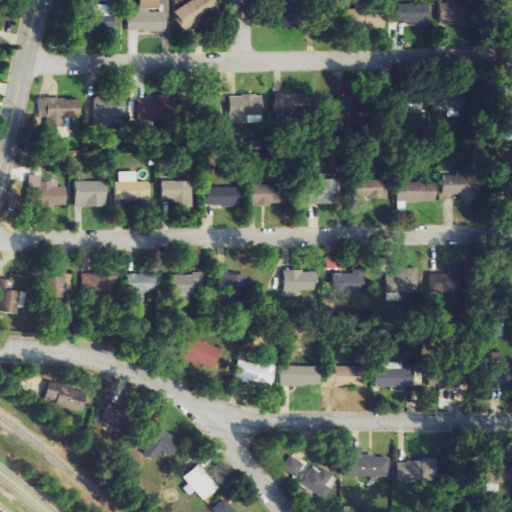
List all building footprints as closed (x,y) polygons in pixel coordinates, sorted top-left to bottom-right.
[(163,31),(163,10),(156,10),(156,0),(136,0),(137,11),(126,11),(126,30),(163,31)] [(217,10),(212,0),(189,0),(173,8),(182,26),(217,10)] [(439,1),(438,21),(459,22),(460,2),(439,1)] [(428,3),(396,4),(397,24),(428,23),(428,3)] [(388,9),(365,8),(364,26),(388,27),(388,9)] [(432,91),(433,112),(460,111),(459,91),(432,91)] [(211,94),(191,95),(191,115),(211,114),(211,94)] [(228,95),(229,123),(249,122),(248,115),(262,115),(261,95),(228,95)] [(40,121),(78,120),(77,97),(40,98),(40,121)] [(137,119),(169,118),(169,98),(136,99),(137,119)] [(406,115),(406,118),(418,119),(418,103),(399,102),(399,114),(406,115)] [(137,171),(120,171),(121,182),(116,182),(116,193),(123,193),(123,201),(151,200),(150,181),(137,182),(137,171)] [(321,179),(321,173),(308,173),(307,203),(335,203),(336,179),(321,179)] [(369,179),(369,174),(355,173),(355,198),(387,199),(387,180),(369,179)] [(64,206),(64,186),(56,187),(56,181),(40,181),(39,174),(27,175),(28,207),(64,206)] [(442,194),(459,194),(459,201),(477,201),(477,177),(442,176),(442,194)] [(104,180),(75,181),(75,207),(105,206),(104,180)] [(162,181),(162,200),(171,200),(171,206),(193,206),(192,181),(162,181)] [(435,181),(395,182),(396,202),(435,201),(435,181)] [(276,204),(276,183),(250,183),(251,204),(276,204)] [(239,186),(208,186),(207,205),(239,205),(239,186)] [(418,269),(384,270),(385,301),(402,300),(401,295),(419,294),(418,269)] [(282,271),(282,293),(315,292),(315,270),(282,271)] [(114,274),(83,273),(82,295),(114,296),(114,274)] [(146,306),(146,293),(156,293),(156,273),(129,274),(130,306),(146,306)] [(220,289),(226,290),(225,296),(247,297),(247,274),(220,273),(220,289)] [(362,293),(362,273),(334,273),(333,292),(362,293)] [(47,297),(71,296),(70,274),(46,275),(47,297)] [(172,293),(194,294),(194,275),(173,274),(172,293)] [(0,284),(0,312),(16,313),(16,280),(0,279),(0,284)] [(179,356),(212,370),(221,349),(188,335),(179,356)] [(511,381),(511,352),(490,353),(491,383),(511,381)] [(361,386),(361,366),(334,366),(335,359),(327,359),(326,385),(361,386)] [(411,387),(412,369),(398,368),(398,360),(375,360),(374,387),(411,387)] [(236,381),(271,383),(272,365),(237,364),(236,381)] [(317,365),(280,365),(280,384),(317,385),(317,365)] [(39,403),(77,413),(81,396),(44,386),(39,403)] [(178,439),(150,420),(140,436),(149,442),(142,453),(152,460),(159,449),(167,455),(178,439)] [(387,477),(388,456),(361,456),(361,447),(347,446),(347,476),(387,477)] [(304,464),(291,454),(283,466),(296,475),(304,464)] [(395,480),(435,481),(436,461),(396,460),(395,480)] [(193,493),(195,491),(204,500),(218,486),(196,463),(180,479),(193,493)] [(300,484),(324,498),(331,488),(325,484),(331,475),(313,464),(300,484)] [(485,490),(499,490),(499,466),(474,466),(474,484),(485,485),(485,490)] [(218,511),(237,511),(227,497),(214,506),(218,511)]
